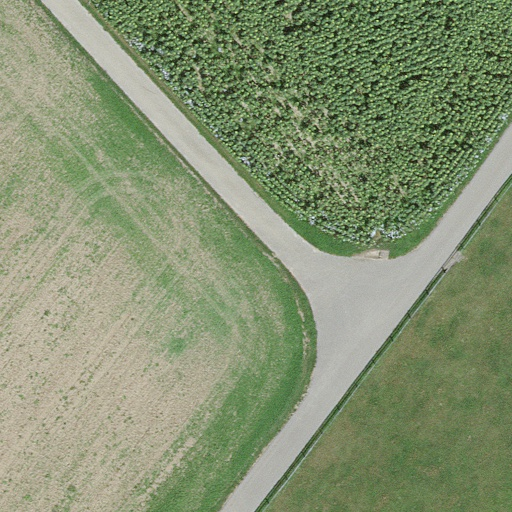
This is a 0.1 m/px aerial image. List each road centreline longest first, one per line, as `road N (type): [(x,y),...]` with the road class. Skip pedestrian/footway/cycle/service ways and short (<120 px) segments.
road 1 (unclassified): [(511,128),(233,511)]
road 2 (track): [(54,0),(361,335)]
